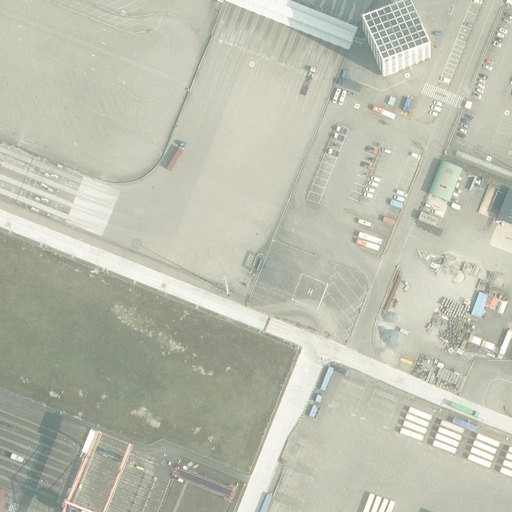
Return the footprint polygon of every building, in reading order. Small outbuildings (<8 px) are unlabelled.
[(218,0),(218,3),(347,54),(356,25),(293,0),(218,0)] [(409,12),(363,32),(383,81),(430,61),(409,12)] [(441,162),(428,195),(449,203),(462,170),(441,162)] [(483,178),(478,188),(484,191),(488,180),(483,178)] [(511,190),(509,189),(497,221),(511,226),(511,190)] [(421,213),(418,220),(435,227),(438,220),(421,213)] [(503,313),(507,302),(479,292),(471,314),(481,318),(485,306),(503,313)] [(346,370),(328,366),(324,384),(328,385),(331,372),(344,376),(346,370)] [(511,447),(448,425),(449,433),(457,428),(457,434),(467,438),(462,438),(465,442),(450,452),(465,458),(461,453),(474,452),(472,450),(476,447),(472,447),(472,438),(482,442),(479,443),(485,445),(480,449),(484,454),(487,444),(491,444),(489,449),(495,458),(495,444),(500,444),(501,460),(468,461),(511,476),(511,447)]
